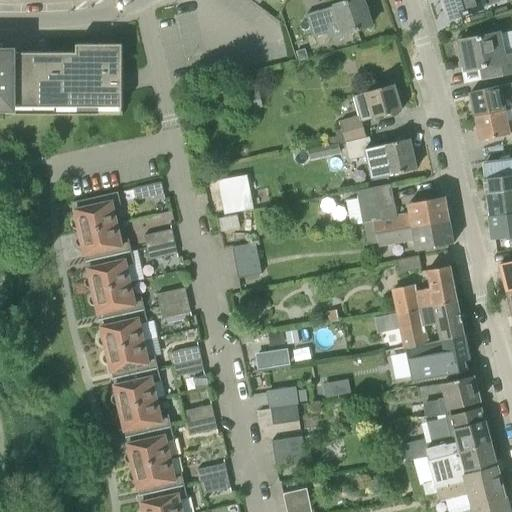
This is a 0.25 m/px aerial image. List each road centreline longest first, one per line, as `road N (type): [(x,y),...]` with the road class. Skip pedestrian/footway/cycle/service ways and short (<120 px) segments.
road 1 (residential): [(252,511),(140,0)]
road 2 (residential): [(511,393),(483,312),(479,260),(407,0)]
road 3 (residential): [(0,17),(103,10),(127,0)]
